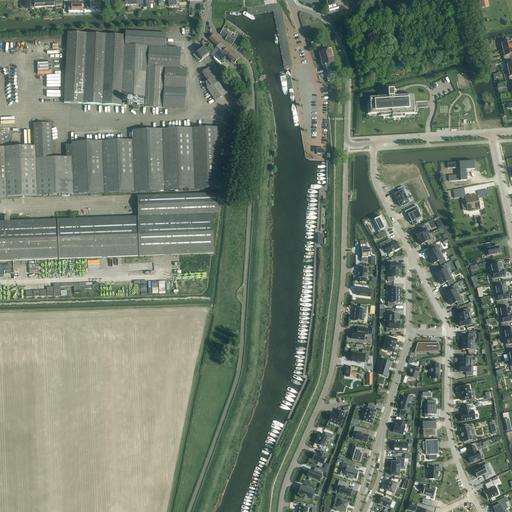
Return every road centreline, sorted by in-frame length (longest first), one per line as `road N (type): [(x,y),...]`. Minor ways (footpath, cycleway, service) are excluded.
road 1 (unclassified): [(189,511),(238,369),(253,108),(250,71),(212,28),(208,0)]
road 2 (residential): [(279,511),(286,475),(331,369),(345,144)]
road 3 (residential): [(446,331),(449,434),(472,496)]
road 4 (tertiary): [(297,7),(328,24),(341,50),(345,144)]
road 5 (residential): [(297,7),(319,94),(319,142)]
road 6 (residential): [(375,143),(373,176),(411,262)]
